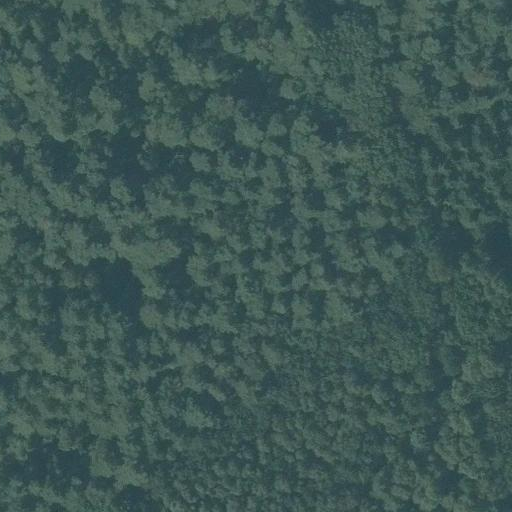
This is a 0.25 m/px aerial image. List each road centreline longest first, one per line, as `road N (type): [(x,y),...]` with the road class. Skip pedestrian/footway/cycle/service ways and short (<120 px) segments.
road 1 (track): [(393,140),(511,480)]
road 2 (track): [(345,0),(393,140)]
